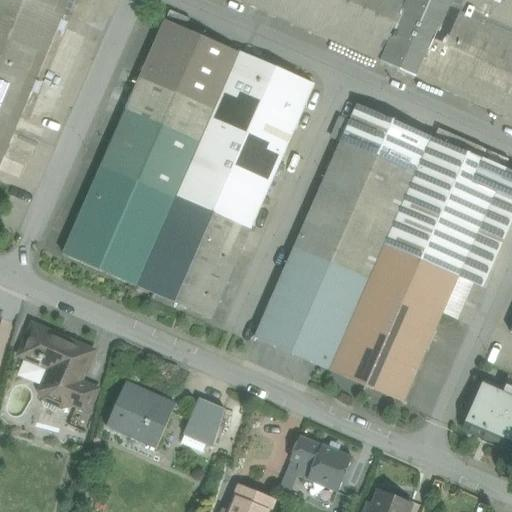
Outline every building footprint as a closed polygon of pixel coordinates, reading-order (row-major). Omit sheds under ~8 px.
[(69,0),(0,0),(0,37),(46,57),(69,0)] [(511,0),(235,0),(511,120),(511,0)] [(67,10),(28,133),(53,140),(92,18),(67,10)] [(240,55),(165,22),(126,112),(200,145),(240,55)] [(0,168),(46,57),(0,37),(0,168)] [(313,87),(240,55),(200,145),(177,198),(225,220),(225,219),(251,230),(313,87)] [(395,123),(357,106),(342,143),(379,159),(395,123)] [(200,145),(126,112),(63,256),(138,288),(177,198),(200,145)] [(439,142),(395,123),(379,159),(416,175),(490,206),(495,195),(505,171),(505,170),(478,159),(439,142)] [(463,141),(443,132),(439,142),(478,159),(483,150),(463,141)] [(379,159),(342,143),(295,250),(349,273),(369,282),(385,246),(416,175),(379,159)] [(509,161),(483,150),(478,159),(505,170),(509,161)] [(511,173),(505,171),(495,195),(511,202),(511,173)] [(490,206),(416,175),(385,246),(458,278),(481,226),(490,206)] [(511,202),(495,195),(490,206),(511,215),(511,202)] [(225,220),(177,198),(138,288),(211,320),(251,230),(225,219),(225,220)] [(511,215),(490,206),(481,226),(504,236),(511,216),(511,215)] [(458,278),(385,246),(369,282),(349,273),(341,291),(361,300),(353,318),(389,334),(405,298),(443,314),(458,278)] [(349,273),(295,250),(255,340),(330,372),(353,318),(361,300),(341,291),(349,273)] [(474,285),(458,278),(443,314),(458,321),(474,285)] [(389,334),(353,318),(330,372),(403,404),(443,314),(405,298),(389,334)] [(92,353),(32,327),(20,355),(39,363),(45,361),(48,363),(49,363),(54,365),(56,370),(54,374),(49,374),(41,392),(47,394),(65,403),(89,413),(99,392),(79,383),(92,353)] [(511,394),(485,383),(464,431),(511,451),(511,394)] [(177,409),(127,386),(107,429),(157,452),(177,409)] [(47,394),(40,409),(59,417),(65,403),(47,394)] [(225,412),(202,401),(185,437),(213,450),(225,412)] [(323,449),(301,440),(291,463),(294,464),(303,468),(299,478),(310,482),(323,449)] [(327,450),(323,449),(310,482),(313,484),(325,488),(340,495),(353,461),(340,455),(342,449),(333,445),(330,452),(328,450),(327,450)] [(320,501),(325,488),(313,484),(308,497),(320,501)] [(272,511),(276,504),(240,488),(230,511),(272,511)] [(410,511),(412,507),(380,494),(372,511),(410,511)]
